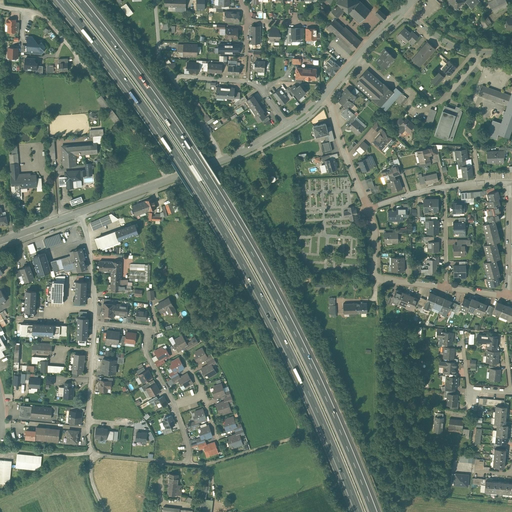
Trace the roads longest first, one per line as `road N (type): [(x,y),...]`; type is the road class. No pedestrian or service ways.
road 1 (motorway): [(62,0),(133,90),(236,247),(314,402),(358,511)]
road 2 (motorway): [(375,511),(259,262),(188,147),(79,0)]
road 3 (residential): [(0,7),(44,18),(168,180)]
road 4 (residential): [(506,295),(509,181),(444,186)]
road 5 (residential): [(445,287),(375,277),(369,209)]
road 6 (residential): [(171,77),(254,83),(286,127)]
road 7 (residential): [(173,403),(146,351),(147,332),(94,322)]
road 8 (residential): [(91,453),(94,322)]
road 9 (residential): [(369,209),(324,94)]
road 10 (residential): [(511,53),(457,48),(405,9)]
